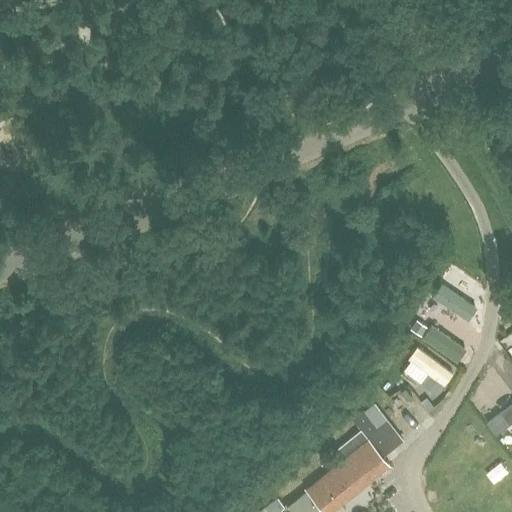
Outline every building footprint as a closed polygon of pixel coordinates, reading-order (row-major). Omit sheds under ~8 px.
[(458,287),(464,277),(453,271),(447,281),(458,287)] [(480,327),(483,313),(476,310),(471,320),(480,327)] [(412,394),(407,387),(398,394),(403,401),(412,394)] [(481,407),(488,416),(511,398),(504,388),(481,407)] [(434,406),(426,397),(420,402),(428,411),(434,406)] [(343,459),(302,492),(317,511),(327,511),(391,462),(384,453),(401,438),(400,437),(373,402),(351,420),(358,428),(334,447),(343,459)] [(394,402),(386,409),(409,437),(418,431),(394,402)] [(317,511),(302,492),(285,505),(290,511),(317,511)]
